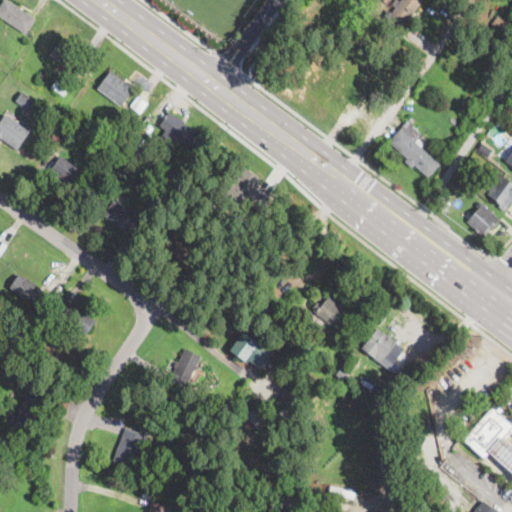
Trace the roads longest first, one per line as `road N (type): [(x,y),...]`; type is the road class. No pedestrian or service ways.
road 1 (primary): [(492,293),(94,0)]
road 2 (residential): [(68,511),(86,411),(154,313)]
road 3 (residential): [(154,313),(0,197)]
